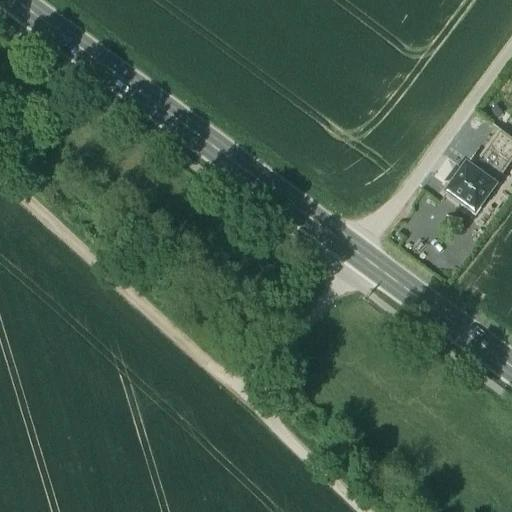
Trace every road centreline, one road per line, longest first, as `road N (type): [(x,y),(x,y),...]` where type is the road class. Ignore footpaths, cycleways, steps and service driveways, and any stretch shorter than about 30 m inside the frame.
road 1 (secondary): [(511,370),(7,0)]
road 2 (track): [(0,183),(248,404)]
road 3 (track): [(248,404),(356,254)]
road 4 (track): [(360,511),(248,404)]
